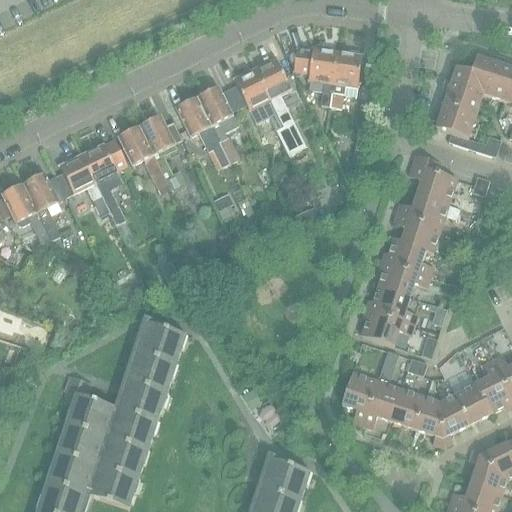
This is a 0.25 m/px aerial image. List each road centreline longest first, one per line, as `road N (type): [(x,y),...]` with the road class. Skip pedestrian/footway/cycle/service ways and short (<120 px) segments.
road 1 (residential): [(0,149),(295,6),(415,13)]
road 2 (residential): [(511,176),(396,131),(415,13)]
